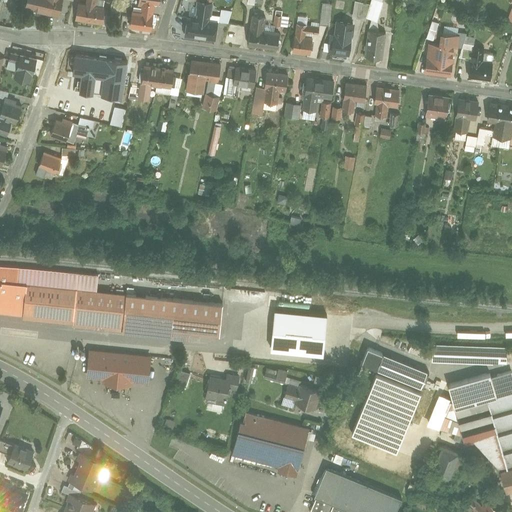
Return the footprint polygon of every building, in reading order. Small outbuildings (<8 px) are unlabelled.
[(26,0),(24,6),(59,16),(63,0),(26,0)] [(80,0),(78,0),(75,18),(103,24),(107,5),(103,4),(96,3),(96,0),(86,0),(86,1),(80,0)] [(137,0),(137,3),(142,3),(141,12),(134,11),(131,26),(151,30),(156,6),(159,6),(159,0),(137,0)] [(188,17),(185,34),(215,39),(218,20),(211,19),(214,2),(212,2),(206,1),(200,0),(197,0),(195,17),(188,15),(188,17)] [(370,3),(355,0),(354,0),(352,17),(365,18),(370,3)] [(382,0),(370,0),(370,3),(366,16),(377,20),(383,2),(382,0)] [(333,2),(323,1),(319,23),(330,25),(333,2)] [(228,22),(232,10),(225,8),(225,9),(223,21),(228,22)] [(252,14),(247,43),(277,48),(280,34),(273,33),(266,32),(268,17),(252,14)] [(297,23),(307,25),(308,17),(298,16),(297,23)] [(355,23),(336,21),(333,42),(330,41),(328,50),(348,54),(355,23)] [(297,23),(292,51),(310,54),(313,37),(306,36),(307,32),(319,34),(320,27),(307,25),(297,23)] [(436,29),(429,26),(425,37),(433,39),(436,29)] [(274,27),(273,33),(280,34),(286,35),(287,29),(274,27)] [(386,32),(368,30),(365,56),(383,58),(386,32)] [(457,33),(460,34),(458,46),(462,47),(463,41),(466,34),(467,32),(458,30),(457,33)] [(428,42),(424,73),(451,77),(455,47),(458,46),(460,34),(457,33),(439,32),(438,43),(428,42)] [(475,36),(466,34),(463,41),(473,44),(475,36)] [(483,48),(473,46),(469,75),(489,78),(491,62),(482,61),(483,48)] [(37,58),(21,54),(11,52),(7,67),(16,70),(14,77),(31,81),(37,58)] [(128,61),(76,52),(73,72),(82,74),(79,90),(122,97),(128,61)] [(221,63),(191,59),(187,87),(202,89),(205,90),(207,73),(209,73),(208,79),(216,80),(217,80),(218,74),(219,75),(221,63)] [(174,68),(144,64),(141,82),(152,84),(171,86),(174,68)] [(257,69),(236,66),(235,68),(234,77),(233,82),(255,85),(257,69)] [(234,77),(235,68),(229,67),(227,76),(234,77)] [(288,73),(267,70),(265,87),(263,100),(278,102),(280,88),(286,88),(288,73)] [(227,76),(226,76),(223,91),(232,92),(234,77),(227,76)] [(335,79),(307,76),(303,106),(319,108),(320,96),(333,97),(335,79)] [(216,80),(208,79),(207,84),(215,86),(213,94),(217,95),(220,95),(223,84),(215,82),(216,80)] [(367,83),(346,81),(343,109),(356,110),(357,100),(365,101),(367,83)] [(150,99),(152,84),(141,82),(139,82),(139,87),(137,97),(150,99)] [(137,97),(139,87),(132,85),(129,96),(137,97)] [(263,100),(265,87),(256,85),(252,111),(262,113),(263,100)] [(400,88),(376,85),(374,102),(376,102),(374,113),(388,115),(390,104),(398,105),(400,88)] [(202,89),(187,87),(186,94),(201,96),(202,89)] [(7,98),(9,92),(0,89),(0,96),(4,98),(7,98)] [(451,95),(430,92),(426,115),(437,117),(438,113),(448,115),(451,95)] [(213,94),(206,93),(203,106),(214,108),(217,95),(213,94)] [(480,100),(459,97),(454,129),(469,131),(471,118),(477,119),(480,100)] [(7,98),(4,98),(0,113),(0,115),(13,119),(17,120),(22,103),(7,98)] [(334,102),(322,100),(320,116),(322,116),(330,117),(332,117),(334,106),(334,102)] [(299,117),(302,103),(286,101),(284,115),(299,117)] [(511,103),(491,101),(488,120),(495,121),(494,129),(493,136),(511,139),(511,133),(511,103)] [(121,126),(125,108),(114,106),(110,123),(121,126)] [(342,107),(334,106),(332,117),(341,118),(342,107)] [(400,112),(390,111),(389,123),(399,124),(400,112)] [(365,113),(357,112),(355,125),(356,125),(361,126),(363,126),(365,113)] [(229,115),(222,113),(220,120),(228,122),(229,115)] [(365,113),(363,126),(370,127),(372,114),(365,113)] [(0,132),(8,134),(13,119),(0,115),(0,132)] [(101,121),(81,116),(80,123),(77,132),(88,134),(97,137),(101,121)] [(330,117),(322,116),(322,128),(327,128),(329,129),(330,117)] [(62,120),(56,118),(50,134),(67,140),(67,139),(73,124),(62,120)] [(168,122),(159,120),(157,128),(165,130),(168,122)] [(426,121),(419,120),(417,131),(425,132),(426,121)] [(80,123),(74,121),(73,124),(67,139),(75,142),(77,132),(80,123)] [(221,125),(215,124),(208,155),(214,156),(221,125)] [(392,128),(382,127),(380,136),(391,137),(392,128)] [(493,136),(494,129),(479,127),(478,136),(476,144),(477,144),(482,145),(484,145),(485,135),(493,136)] [(425,132),(417,131),(416,143),(425,144),(426,132),(425,132)] [(127,152),(133,134),(125,132),(120,150),(127,152)] [(476,144),(478,136),(467,135),(466,145),(474,146),(476,146),(476,144)] [(510,148),(511,139),(493,136),(492,146),(499,147),(510,148)] [(67,147),(62,147),(62,154),(75,155),(76,148),(67,147)] [(62,157),(45,150),(39,165),(47,169),(56,172),(62,157)] [(356,157),(347,155),(345,167),(354,169),(356,157)] [(68,159),(62,157),(56,172),(63,174),(68,159)] [(44,177),(47,169),(39,165),(35,173),(44,177)] [(453,171),(446,169),(444,177),(451,179),(453,171)] [(211,186),(200,184),(197,195),(209,198),(211,186)] [(287,196),(278,194),(276,203),(284,205),(287,196)] [(301,217),(291,216),(289,225),(300,227),(301,217)] [(418,235),(414,239),(418,244),(423,240),(418,235)] [(226,301),(99,288),(101,273),(37,266),(0,263),(0,311),(25,314),(24,316),(75,321),(75,323),(126,329),(125,330),(192,336),(193,331),(223,334),(226,301)] [(275,309),(271,349),(323,355),(327,315),(275,309)] [(433,344),(432,360),(507,363),(508,347),(433,344)] [(363,361),(379,368),(385,352),(370,346),(363,361)] [(152,354),(89,348),(86,377),(104,379),(103,383),(132,386),(133,381),(149,383),(152,354)] [(430,371),(385,352),(379,368),(424,386),(430,371)] [(257,368),(250,366),(246,382),(253,383),(257,368)] [(492,366),(448,377),(465,445),(476,442),(500,469),(511,465),(511,366),(494,372),(492,366)] [(176,389),(187,391),(191,371),(180,369),(176,389)] [(277,372),(267,369),(264,377),(275,380),(277,372)] [(278,370),(277,372),(275,380),(274,382),(285,385),(288,373),(278,370)] [(227,377),(211,374),(207,395),(229,400),(232,381),(240,382),(241,375),(228,373),(227,377)] [(396,450),(420,391),(376,373),(352,432),(396,450)] [(290,377),(288,383),(300,386),(301,383),(302,380),(290,377)] [(312,406),(318,387),(301,383),(300,386),(288,383),(285,394),(297,398),(296,402),(312,406)] [(297,398),(285,394),(282,403),(295,406),(296,402),(297,398)] [(452,398),(442,394),(430,423),(440,427),(452,398)] [(311,427),(246,409),(234,453),(280,466),(279,470),(298,475),(311,427)] [(166,424),(174,427),(176,421),(168,418),(166,424)] [(0,450),(11,455),(15,445),(1,439),(0,441),(0,450)] [(11,455),(8,461),(28,469),(37,447),(17,439),(15,445),(11,455)] [(440,444),(429,474),(450,481),(461,451),(440,444)] [(67,480),(70,481),(83,487),(92,490),(103,463),(79,453),(67,480)] [(511,465),(500,469),(506,492),(511,490),(511,465)] [(397,511),(403,497),(327,466),(315,495),(317,495),(335,503),(357,511),(397,511)] [(70,481),(68,487),(81,492),(81,491),(83,487),(70,481)] [(21,511),(28,494),(0,482),(0,505),(15,511),(17,511),(21,511)] [(70,494),(78,498),(81,492),(68,487),(64,485),(62,491),(70,494)] [(70,494),(62,511),(93,511),(96,505),(78,498),(70,494)] [(330,511),(335,503),(317,495),(310,510),(314,511),(330,511)] [(501,511),(502,511),(488,499),(484,503),(476,496),(469,504),(477,511),(475,511),(468,505),(461,511),(501,511)] [(357,511),(335,503),(330,511),(357,511)]
